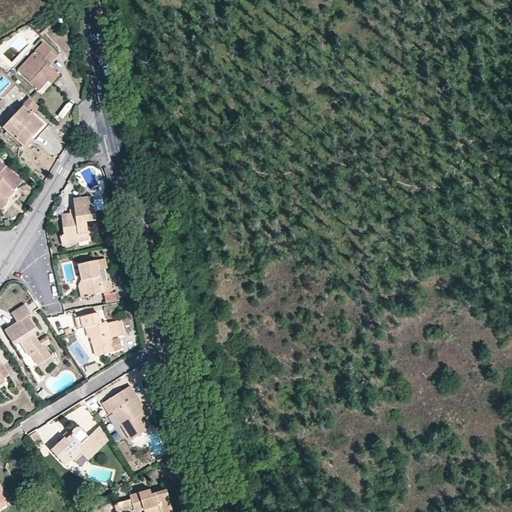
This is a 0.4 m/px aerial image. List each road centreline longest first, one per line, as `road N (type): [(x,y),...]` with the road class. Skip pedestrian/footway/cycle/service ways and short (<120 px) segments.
road 1 (tertiary): [(217,511),(114,133)]
road 2 (unknown): [(168,339),(0,447)]
road 3 (residential): [(10,255),(75,152),(114,133)]
road 4 (tertiary): [(114,133),(87,0)]
